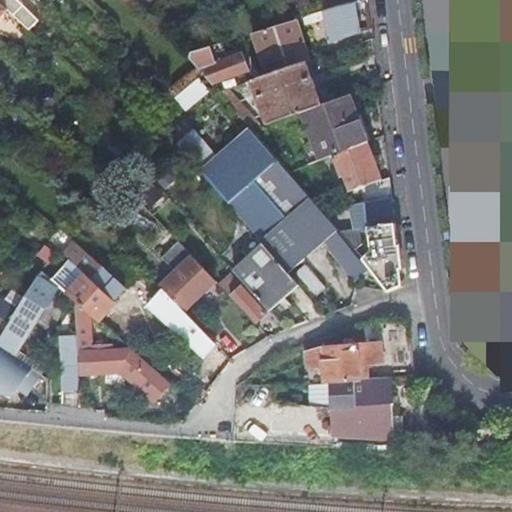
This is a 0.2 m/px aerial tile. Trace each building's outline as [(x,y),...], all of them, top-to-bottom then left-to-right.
[(0,0),(0,2),(9,11),(32,31),(41,21),(17,0),(0,0)] [(498,22),(488,0),(426,0),(434,67),(511,58),(498,22)] [(0,21),(9,11),(0,2),(0,21)] [(358,4),(327,13),(336,41),(365,31),(358,4)] [(267,30),(257,33),(271,76),(305,64),(311,62),(314,61),(301,20),(284,25),(267,30)] [(190,63),(198,72),(209,85),(251,71),(246,55),(228,60),(223,50),(216,53),(213,44),(181,53),(190,63)] [(305,64),(271,76),(251,82),(269,129),(301,117),(321,109),(305,64)] [(192,85),(175,93),(182,109),(200,101),(192,85)] [(511,88),(439,98),(453,213),(474,210),(471,187),(477,186),(470,134),(511,130),(511,88)] [(245,127),(252,135),(260,133),(227,90),(216,94),(245,127)] [(301,117),(317,162),(333,156),(366,144),(355,117),(349,99),(333,104),(321,109),(301,117)] [(359,115),(355,117),(366,144),(370,142),(359,115)] [(221,161),(205,175),(232,206),(248,193),(254,187),(285,227),(264,244),(265,245),(290,275),(336,234),(312,205),(284,173),(252,135),(221,161)] [(184,151),(185,152),(205,175),(221,161),(200,138),(184,151)] [(344,178),(352,204),(359,203),(391,199),(389,180),(380,182),(366,144),(333,156),(341,179),(344,178)] [(248,193),(232,206),(258,237),(258,238),(260,239),(274,225),(248,193)] [(359,203),(362,230),(395,226),(391,199),(359,203)] [(223,256),(192,221),(180,232),(211,267),(223,256)] [(361,262),(388,294),(403,289),(395,226),(362,230),(336,234),(349,248),(353,254),(368,241),(371,254),(361,262)] [(244,251),(251,259),(265,245),(264,244),(260,239),(258,238),(258,237),(244,251)] [(192,257),(180,244),(163,260),(175,273),(159,287),(184,313),(216,283),(192,257)] [(236,271),(272,312),(301,287),(290,275),(265,245),(251,259),(236,271)] [(511,341),(502,253),(458,259),(469,340),(496,368),(511,369),(511,341)] [(105,268),(92,258),(81,272),(93,281),(105,268)] [(79,281),(67,296),(71,299),(86,312),(98,322),(116,303),(113,300),(121,292),(106,279),(99,286),(95,283),(93,281),(81,272),(77,268),(72,275),(79,281)] [(0,349),(11,358),(56,286),(39,272),(34,278),(15,307),(4,325),(0,331),(0,349)] [(245,291),(234,301),(259,328),(270,318),(245,291)] [(154,292),(142,302),(171,331),(183,320),(154,292)] [(173,385),(131,349),(109,351),(108,345),(89,346),(86,312),(71,299),(74,336),(75,353),(78,353),(79,374),(120,370),(157,401),(173,385)] [(171,331),(142,302),(140,303),(131,313),(160,342),(171,331)] [(304,358),(305,388),(328,386),(341,385),(367,383),(366,367),(378,367),(379,378),(412,375),(411,375),(405,323),(378,318),(371,321),(375,347),(323,352),(304,358)] [(60,393),(78,391),(74,337),(56,338),(60,393)] [(0,393),(10,394),(13,390),(28,370),(0,349),(0,393)] [(38,377),(28,370),(13,390),(23,397),(38,377)] [(329,409),(307,408),(279,407),(278,433),(393,443),(388,381),(367,383),(341,385),(328,386),(329,409)] [(78,392),(79,408),(97,409),(94,384),(77,385),(78,392)] [(328,386),(305,388),(307,408),(329,409),(328,386)]
